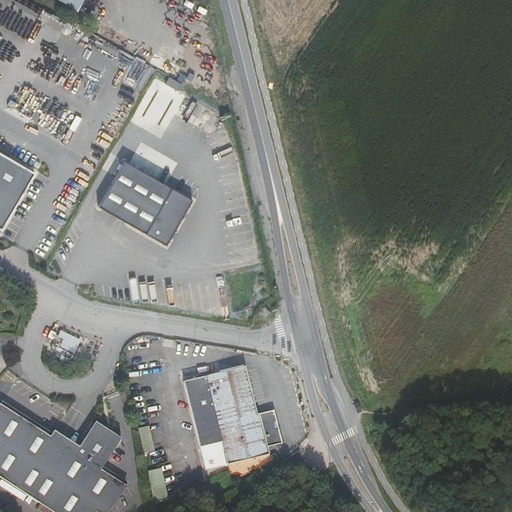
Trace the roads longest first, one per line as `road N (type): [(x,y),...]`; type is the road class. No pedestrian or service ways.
road 1 (tertiary): [(388,511),(319,370),(271,175)]
road 2 (tertiary): [(271,175),(310,397),(342,472),(371,511)]
road 3 (tertiary): [(224,0),(271,175)]
road 4 (track): [(325,445),(217,511)]
